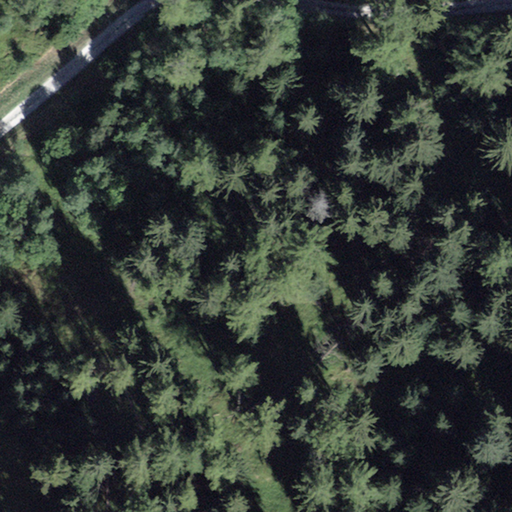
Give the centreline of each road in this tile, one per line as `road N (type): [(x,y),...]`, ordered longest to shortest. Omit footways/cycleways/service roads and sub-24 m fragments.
road 1 (track): [(511,8),(407,21),(247,0)]
road 2 (track): [(176,0),(130,15),(0,138)]
